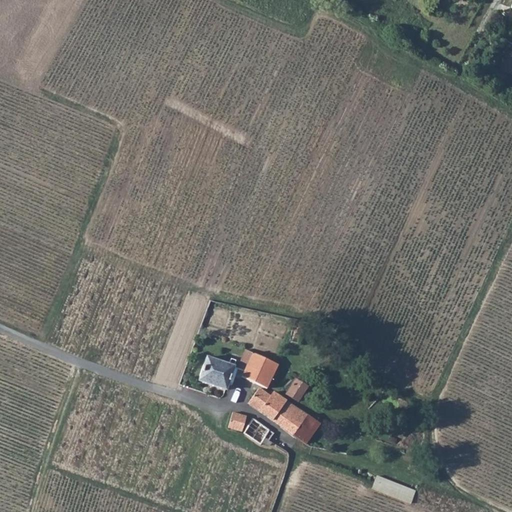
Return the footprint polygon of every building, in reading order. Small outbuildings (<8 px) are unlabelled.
[(499,69),(510,75),(511,71),(511,66),(510,65),(511,61),(511,52),(508,51),(507,54),(506,53),(499,69)] [(477,67),(470,64),(466,70),(473,74),(477,67)] [(240,366),(225,361),(222,367),(225,371),(232,372),(237,374),(236,378),(264,388),(273,365),(244,355),(240,366)] [(191,384),(218,394),(221,386),(225,371),(222,367),(200,359),(191,384)] [(225,371),(221,386),(227,387),(232,372),(225,371)] [(292,400),(299,387),(289,381),(282,394),(292,400)] [(262,399),(251,413),(269,423),(280,402),(265,393),(262,399)] [(253,395),(244,409),(251,413),(262,399),(253,395)] [(292,436),(303,416),(280,402),(269,423),(292,436)] [(292,436),(306,444),(317,424),(303,416),(292,436)] [(225,432),(237,436),(243,424),(230,419),(225,432)] [(275,438),(254,425),(243,433),(261,445),(264,440),(270,444),(275,438)] [(405,504),(410,492),(391,483),(375,476),(369,488),(405,504)]
